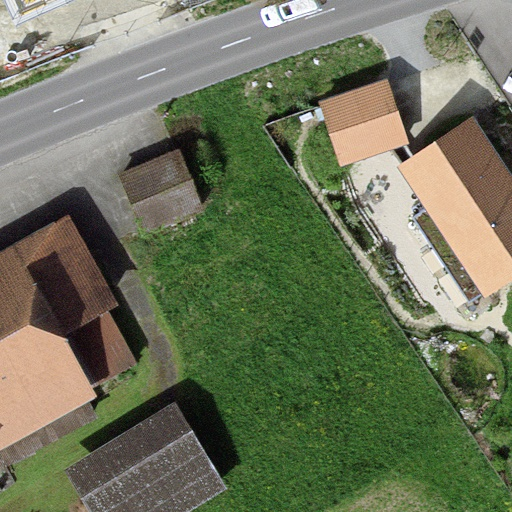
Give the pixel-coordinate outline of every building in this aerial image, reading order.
[(385,83),(323,103),(342,161),(403,140),(385,83)] [(511,183),(471,121),(402,166),(429,205),(412,216),(448,271),(465,261),(485,291),(511,273),(511,183)] [(143,231),(199,208),(176,153),(120,175),(143,231)] [(52,337),(104,309),(57,223),(3,253),(16,277),(0,285),(0,433),(81,390),(52,337)] [(187,432),(84,495),(94,511),(170,511),(218,483),(187,432)]
